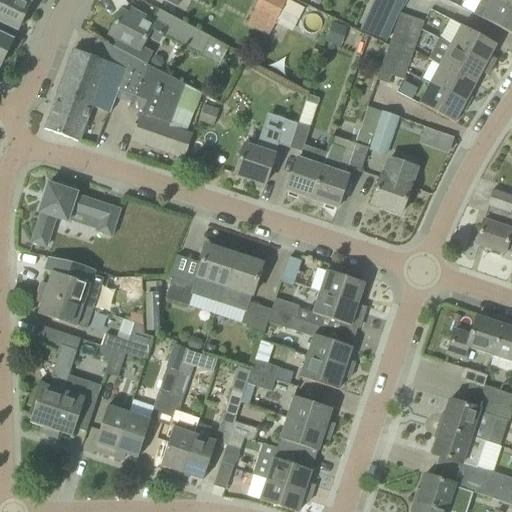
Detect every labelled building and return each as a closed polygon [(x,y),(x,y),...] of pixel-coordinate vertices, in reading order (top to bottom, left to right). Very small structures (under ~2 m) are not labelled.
[(20,0),(0,0),(0,21),(18,30),(20,25),(23,26),(30,11),(28,10),(30,5),(20,0)] [(304,9),(288,0),(287,0),(261,0),(256,14),(263,17),(258,26),(273,33),(277,25),(292,32),(304,9)] [(376,0),(362,32),(386,43),(405,0),(376,0)] [(511,9),(494,0),(492,0),(482,19),(511,35),(511,9)] [(511,0),(494,0),(511,9),(511,0)] [(165,28),(135,13),(132,18),(121,12),(109,35),(118,40),(115,45),(114,48),(147,66),(147,65),(153,53),(142,47),(148,36),(158,42),(165,28)] [(412,18),(400,14),(390,43),(401,47),(403,43),(412,18)] [(403,43),(415,47),(424,22),(412,18),(403,43)] [(228,48),(209,38),(176,21),(168,38),(219,66),(228,48)] [(489,58),(496,45),(461,26),(450,46),(492,69),(496,61),(489,58)] [(0,66),(2,62),(5,63),(12,48),(10,46),(12,41),(0,35),(0,66)] [(114,48),(115,45),(96,38),(90,56),(74,50),(44,130),(78,143),(91,107),(109,114),(118,90),(147,101),(133,141),(183,157),(191,136),(168,128),(184,85),(147,65),(147,66),(114,48)] [(488,78),(492,69),(450,46),(438,40),(428,59),(439,65),(475,85),(481,74),(488,78)] [(390,43),(380,73),(377,81),(388,85),(391,77),(400,52),(401,47),(390,43)] [(400,52),(391,77),(404,81),(412,56),(400,52)] [(469,97),(475,85),(439,65),(429,85),(467,105),(471,98),(469,97)] [(429,85),(418,105),(454,124),(461,112),(463,112),(467,105),(429,85)] [(198,121),(211,126),(217,110),(203,105),(198,121)] [(380,112),(368,151),(385,156),(399,118),(380,112)] [(264,134),(259,150),(244,145),(234,175),(265,185),(278,145),(290,149),(298,125),(285,120),(278,139),(264,134)] [(286,192),(311,201),(328,155),(328,154),(304,146),(310,129),(298,125),(290,149),(301,153),(299,158),(298,158),(286,192)] [(449,152),(453,135),(421,128),(417,145),(449,152)] [(331,145),(328,154),(328,155),(311,201),(337,210),(350,177),(337,172),(344,150),(331,145)] [(360,173),(368,150),(356,147),(348,169),(360,173)] [(401,215),(410,187),(417,168),(388,159),(382,177),(381,176),(371,205),(401,215)] [(71,211),(100,221),(105,206),(76,197),(77,194),(73,193),(74,190),(61,185),(61,188),(48,184),(38,213),(41,214),(32,243),(46,248),(56,219),(67,223),(71,211)] [(511,232),(511,229),(511,214),(510,214),(511,207),(511,197),(492,191),(487,207),(488,207),(475,245),(505,255),(506,251),(511,253),(511,232)] [(111,237),(114,229),(99,224),(96,232),(111,237)] [(235,256),(207,247),(193,286),(172,279),(165,300),(188,307),(191,296),(219,304),(235,256)] [(264,332),(267,323),(270,312),(271,311),(248,304),(262,265),(235,256),(219,304),(244,313),(241,324),(264,332)] [(280,283),(293,287),(301,263),(288,259),(280,283)] [(41,284),(38,292),(92,311),(98,290),(89,287),(51,272),(47,286),(41,284)] [(364,284),(326,272),(319,293),(361,307),(364,299),(360,297),(364,284)] [(142,291),(142,278),(116,279),(116,292),(142,291)] [(145,284),(145,333),(158,333),(157,297),(160,297),(160,284),(145,284)] [(41,304),(38,315),(75,328),(75,327),(86,330),(92,311),(38,292),(35,302),(41,304)] [(335,322),(358,329),(365,308),(361,307),(319,293),(309,324),(331,332),(335,322)] [(271,311),(270,312),(294,320),(298,307),(274,299),(271,311)] [(291,331),(294,320),(270,312),(267,323),(291,331)] [(468,349),(493,357),(503,326),(477,317),(471,336),(455,330),(447,356),(464,361),(468,349)] [(105,348),(113,351),(124,355),(145,362),(153,339),(144,336),(143,327),(123,321),(117,339),(105,335),(101,347),(105,348)] [(49,437),(68,378),(80,340),(36,325),(31,341),(59,350),(51,376),(52,382),(50,388),(42,385),(29,423),(43,428),(41,434),(49,437)] [(511,329),(503,326),(493,357),(511,363),(511,329)] [(348,361),(352,348),(311,335),(305,357),(352,372),(354,363),(348,361)] [(102,357),(105,348),(101,347),(95,345),(93,351),(92,354),(102,357)] [(182,364),(187,349),(172,345),(164,368),(166,369),(158,395),(170,399),(182,364)] [(117,379),(124,355),(113,351),(105,375),(117,379)] [(349,380),(352,372),(305,357),(298,379),(338,391),(342,378),(349,380)] [(254,361),(251,373),(274,380),(278,368),(254,361)] [(170,399),(181,403),(193,367),(182,364),(170,399)] [(250,371),(237,368),(234,377),(247,381),(250,371)] [(459,381),(470,384),(470,383),(483,388),(487,377),(463,369),(459,381)] [(251,373),(247,385),(271,392),(274,380),(251,373)] [(59,433),(72,437),(74,432),(85,435),(100,389),(68,378),(49,437),(57,440),(59,433)] [(511,397),(483,388),(470,383),(470,384),(466,396),(511,411),(511,397)] [(223,416),(235,420),(243,394),(231,391),(223,416)] [(440,429),(485,444),(499,449),(508,423),(511,411),(466,396),(463,406),(449,401),(444,416),(441,415),(441,416),(444,417),(440,429)] [(327,423),(332,410),(292,397),(285,419),(331,433),(334,425),(327,423)] [(93,451),(115,459),(129,415),(107,408),(93,451)] [(150,423),(149,422),(129,415),(115,459),(124,462),(126,455),(137,459),(150,423)] [(173,473),(181,476),(197,424),(176,418),(172,430),(160,467),(173,471),(173,473)] [(329,442),(331,433),(285,419),(278,440),(318,452),(322,440),(329,442)] [(230,436),(242,440),(253,443),(257,430),(234,423),(230,436)] [(211,429),(197,424),(181,476),(189,479),(189,476),(203,481),(215,444),(207,441),(211,429)] [(477,469),(485,444),(440,429),(437,438),(434,437),(433,439),(436,440),(431,455),(467,466),(477,469)] [(239,451),(242,440),(230,436),(226,447),(239,451)] [(307,484),(311,471),(285,464),(289,453),(262,444),(252,476),(266,480),(311,495),(314,486),(307,484)] [(234,467),(239,451),(226,447),(221,462),(234,467)] [(234,467),(221,462),(213,487),(226,491),(234,467)] [(467,466),(464,477),(511,492),(511,479),(477,469),(467,466)] [(419,492),(416,503),(442,511),(447,511),(456,487),(424,476),(419,491),(416,490),(416,491),(419,492)] [(511,492),(464,477),(460,489),(511,506),(511,492)] [(308,504),(311,495),(266,480),(259,501),(291,511),(297,511),(301,501),(308,504)] [(442,511),(416,503),(412,511),(442,511)]
